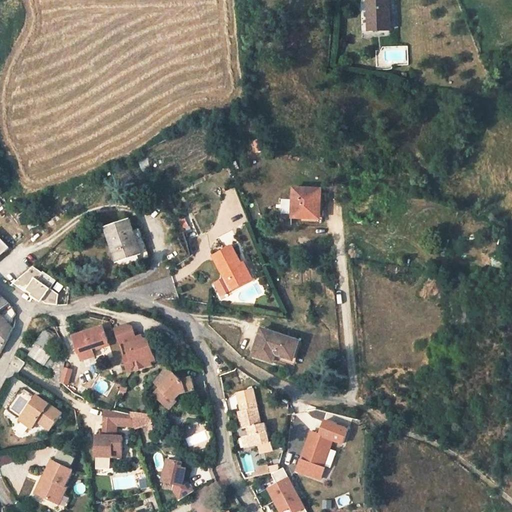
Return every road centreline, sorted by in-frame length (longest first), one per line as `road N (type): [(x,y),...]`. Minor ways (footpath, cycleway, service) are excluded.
road 1 (residential): [(28,308),(128,296),(191,328),(211,364),(227,466),(255,511)]
road 2 (track): [(327,196),(348,401)]
road 3 (track): [(348,401),(451,454),(511,502)]
road 4 (track): [(191,328),(294,392),(348,401)]
